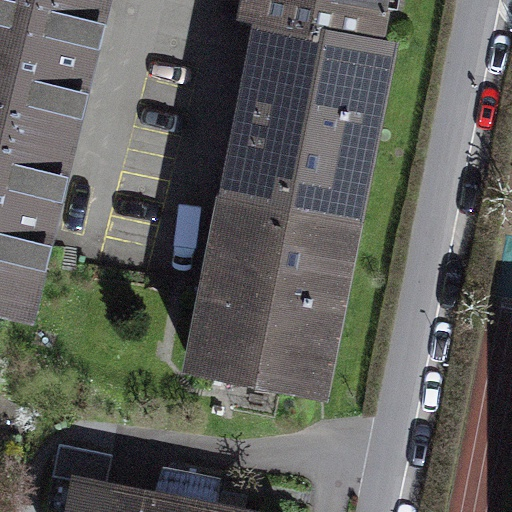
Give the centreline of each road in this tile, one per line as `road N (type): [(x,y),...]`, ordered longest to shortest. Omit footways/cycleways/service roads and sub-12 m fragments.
road 1 (residential): [(473,0),(380,511)]
road 2 (unknown): [(131,36),(183,46),(199,62),(182,245)]
road 3 (unknown): [(131,36),(97,179)]
